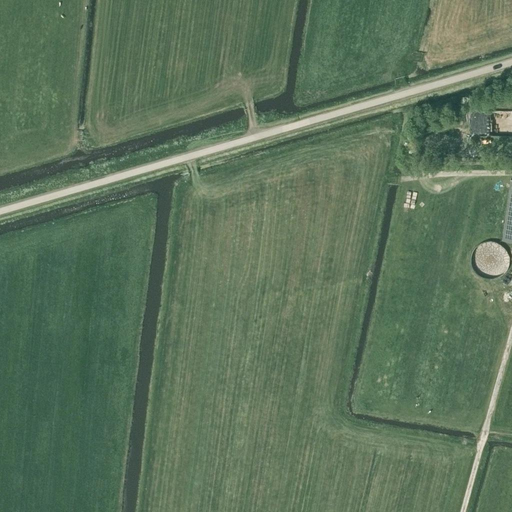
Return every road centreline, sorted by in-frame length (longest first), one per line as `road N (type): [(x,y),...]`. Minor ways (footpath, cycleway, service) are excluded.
road 1 (unclassified): [(0,213),(511,66)]
road 2 (track): [(511,336),(463,511)]
